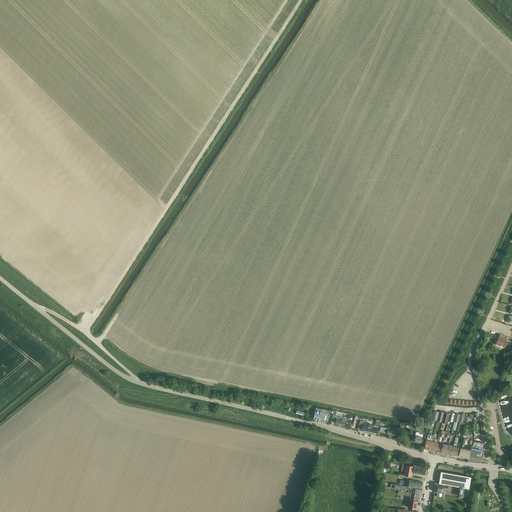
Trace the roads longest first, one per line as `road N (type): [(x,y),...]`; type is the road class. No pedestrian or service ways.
road 1 (unclassified): [(433,458),(129,379),(0,277)]
road 2 (track): [(84,332),(301,0)]
